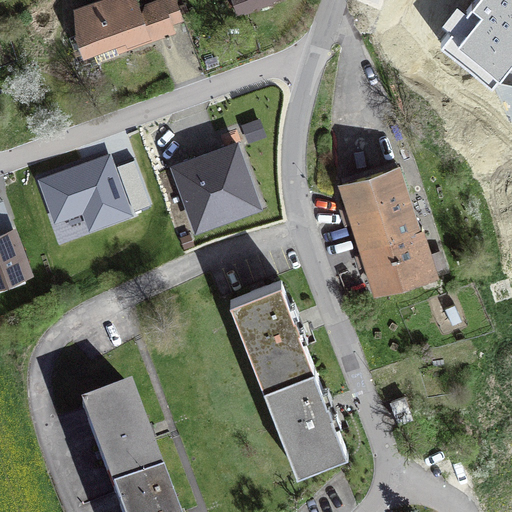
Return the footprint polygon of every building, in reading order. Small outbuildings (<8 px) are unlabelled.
[(93,49),(97,61),(120,53),(115,41),(126,37),(128,42),(155,33),(156,36),(172,30),(160,0),(159,0),(146,5),(140,13),(135,0),(101,0),(77,9),(79,32),(87,29),(89,50),(93,49)] [(232,0),(237,13),(272,0),(232,0)] [(511,0),(473,0),(440,41),(493,90),(511,67),(511,0)] [(197,226),(258,204),(241,157),(234,160),(229,145),(175,165),(197,226)] [(111,154),(38,180),(54,224),(83,214),(89,232),(133,216),(111,154)] [(398,164),(342,182),(377,290),(437,272),(435,267),(443,264),(440,254),(432,256),(422,225),(418,226),(398,164)] [(0,280),(28,271),(12,228),(0,232),(0,280)] [(264,386),(266,384),(314,365),(298,326),(300,325),(281,278),(230,298),(264,386)] [(327,399),(314,365),(266,384),(264,386),(297,471),(348,451),(328,398),(327,399)] [(132,387),(82,406),(115,492),(164,473),(132,387)] [(391,401),(398,422),(412,417),(404,396),(391,401)] [(178,511),(164,473),(115,492),(122,511),(178,511)]
